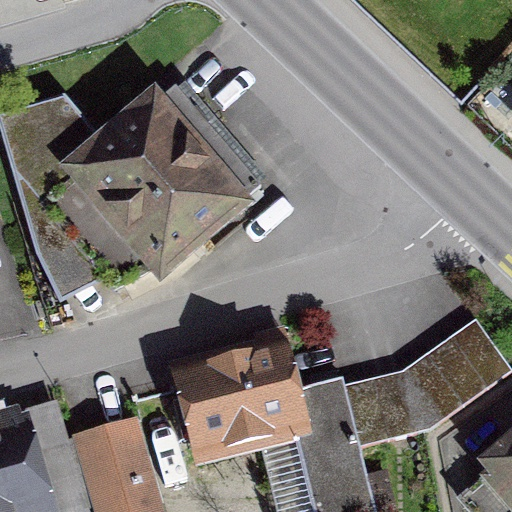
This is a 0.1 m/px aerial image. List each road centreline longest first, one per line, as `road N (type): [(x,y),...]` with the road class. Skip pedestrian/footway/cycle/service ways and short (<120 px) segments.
road 1 (residential): [(495,222),(0,369)]
road 2 (secondary): [(257,0),(495,222)]
road 3 (residential): [(0,41),(149,0)]
